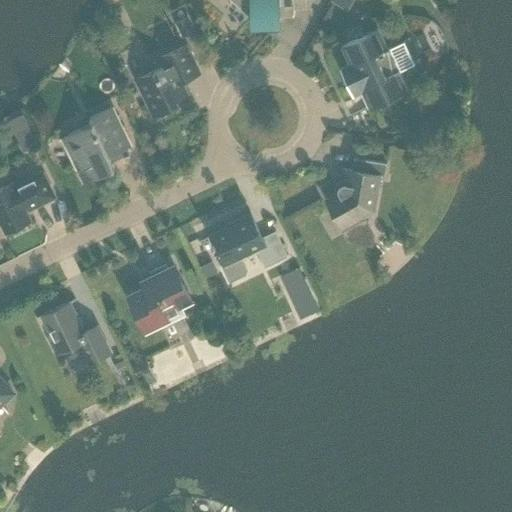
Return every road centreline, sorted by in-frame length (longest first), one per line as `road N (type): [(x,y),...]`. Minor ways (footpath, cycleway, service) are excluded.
road 1 (residential): [(0,281),(238,166)]
road 2 (residential): [(294,157),(304,130),(294,104),(274,90),(252,89),(236,96),(220,120),(221,144),(238,166)]
